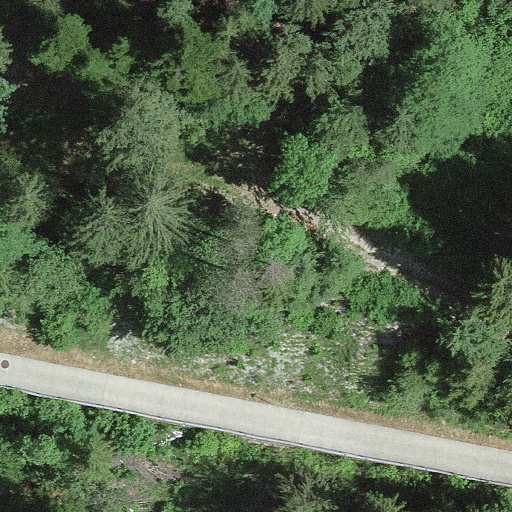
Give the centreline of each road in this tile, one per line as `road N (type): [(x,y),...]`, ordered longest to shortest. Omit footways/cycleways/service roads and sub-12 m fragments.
road 1 (track): [(511,329),(236,184),(240,138),(376,62),(458,0)]
road 2 (track): [(0,373),(511,465)]
road 3 (track): [(0,138),(233,161)]
